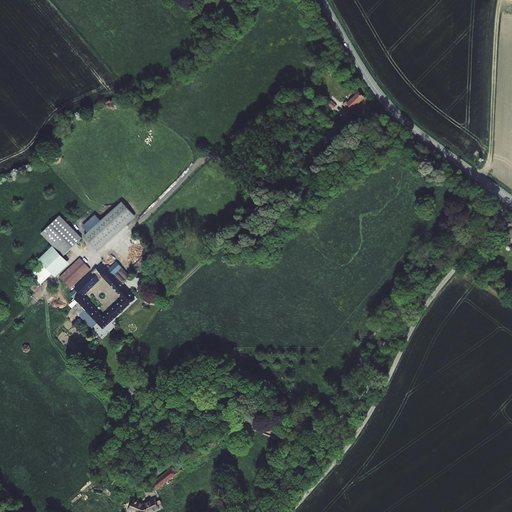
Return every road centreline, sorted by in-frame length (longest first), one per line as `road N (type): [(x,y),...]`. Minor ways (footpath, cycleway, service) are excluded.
road 1 (track): [(289,511),(352,441),(424,307),(508,197)]
road 2 (track): [(382,98),(287,182),(200,160),(103,254)]
road 3 (tertiary): [(322,0),(392,109),(511,200)]
road 4 (track): [(137,289),(147,302),(162,301),(287,182)]
road 5 (track): [(479,176),(490,156),(498,0)]
